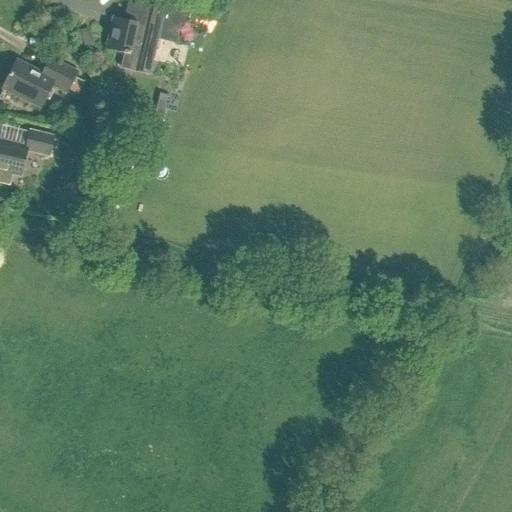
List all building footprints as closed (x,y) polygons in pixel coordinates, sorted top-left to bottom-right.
[(112,19),(105,51),(123,55),(120,69),(151,75),(164,15),(165,11),(165,9),(128,0),(123,21),(112,19)] [(165,11),(164,15),(185,20),(187,7),(167,3),(165,9),(165,11)] [(67,96),(79,73),(49,58),(41,74),(17,63),(3,89),(41,109),(52,88),(67,96)] [(26,147),(1,141),(0,140),(0,184),(9,187),(12,175),(19,177),(25,153),(48,159),(53,138),(30,132),(26,147)] [(93,161),(107,169),(118,148),(103,141),(101,139),(90,160),(93,161)]
